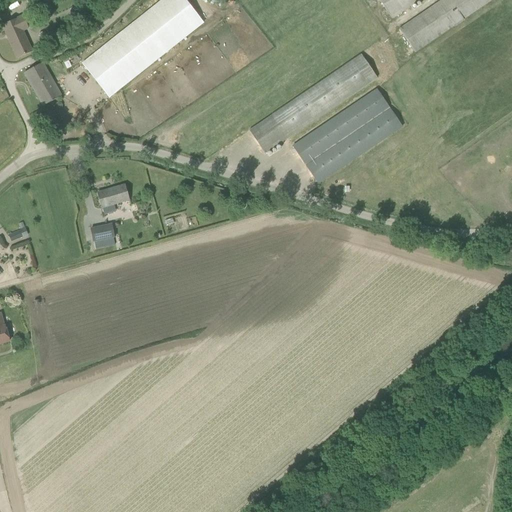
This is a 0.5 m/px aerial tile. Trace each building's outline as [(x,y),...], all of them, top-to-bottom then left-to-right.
[(46,1),(46,0),(26,0),(31,8),(46,1)] [(185,0),(162,0),(82,64),(109,98),(203,23),(185,0)] [(379,0),(392,19),(420,0),(379,0)] [(442,0),(404,26),(399,29),(415,52),(491,0),(442,0)] [(23,16),(3,26),(17,58),(32,52),(22,31),(28,29),(23,16)] [(361,55),(249,131),(265,154),(377,78),(361,55)] [(25,73),(43,106),(61,97),(42,63),(25,73)] [(293,147),(318,184),(402,127),(377,90),(293,147)] [(129,201),(125,185),(98,193),(102,208),(129,201)] [(112,222),(91,227),(94,240),(115,235),(112,222)] [(20,230),(9,235),(11,241),(23,237),(20,230)] [(0,344),(9,342),(5,326),(4,327),(1,314),(0,314),(0,344)]
